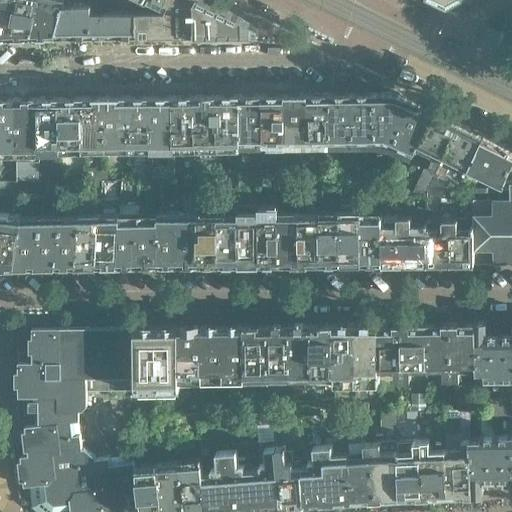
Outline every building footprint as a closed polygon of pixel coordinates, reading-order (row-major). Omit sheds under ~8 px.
[(0,0),(0,36),(8,37),(15,0),(0,0)] [(31,37),(39,0),(15,0),(8,37),(31,37)] [(54,36),(62,5),(63,1),(56,0),(39,0),(31,37),(54,36)] [(196,34),(195,2),(195,0),(145,0),(141,11),(138,11),(138,35),(196,34)] [(259,24),(208,0),(195,0),(195,2),(196,34),(243,34),(259,33),(259,24)] [(91,36),(91,11),(100,11),(100,3),(62,5),(54,36),(91,36)] [(138,11),(100,11),(91,11),(91,36),(138,35),(138,11)] [(376,140),(375,92),(353,93),(353,141),(376,140)] [(393,144),(413,100),(398,93),(393,92),(375,92),(376,140),(370,169),(368,177),(382,177),(382,178),(383,178),(393,144)] [(286,141),(285,93),(263,94),(263,142),(286,141)] [(308,141),(308,93),(285,93),(286,141),(308,141)] [(331,141),(330,93),(308,93),(308,141),(331,141)] [(353,141),(353,93),(330,93),(331,141),(353,141)] [(197,143),(196,94),(174,95),(175,143),(197,143)] [(219,142),(218,94),(196,94),(197,143),(219,142)] [(241,142),(240,94),(218,94),(219,142),(241,142)] [(263,142),(263,94),(240,94),(241,142),(263,142)] [(107,144),(107,95),(84,95),(84,96),(85,144),(107,144)] [(129,144),(129,95),(107,95),(107,144),(129,144)] [(152,143),(152,95),(129,95),(129,144),(152,143)] [(175,143),(174,95),(152,95),(152,143),(175,143)] [(0,147),(17,147),(16,97),(16,96),(0,96),(0,147)] [(38,147),(39,96),(16,97),(17,147),(38,147)] [(62,144),(61,96),(39,96),(38,147),(39,147),(39,146),(40,146),(40,145),(62,144)] [(85,144),(84,96),(61,96),(62,144),(85,144)] [(413,154),(418,143),(433,109),(413,100),(393,144),(413,154)] [(437,170),(459,121),(433,109),(418,143),(435,152),(429,166),(437,170)] [(468,168),(485,134),(459,121),(437,170),(445,174),(452,160),(468,168)] [(504,180),(511,163),(511,147),(485,134),(468,168),(465,174),(477,180),(480,173),(482,174),(481,175),(481,179),(478,186),(482,189),(483,200),(487,200),(487,188),(486,176),(502,183),(503,183),(504,183),(505,181),(504,180)] [(18,158),(17,176),(40,177),(41,159),(18,158)] [(220,178),(220,170),(220,166),(197,167),(197,170),(197,178),(220,178)] [(351,177),(351,170),(351,168),(330,168),(330,177),(351,177)] [(241,178),(241,169),(220,170),(220,178),(241,178)] [(264,178),(264,169),(241,169),(241,178),(264,178)] [(197,178),(197,170),(175,170),(175,179),(179,178),(197,178)] [(43,200),(46,180),(27,181),(25,194),(24,200),(43,200)] [(25,194),(27,181),(6,181),(4,194),(25,194)] [(441,197),(446,188),(432,181),(427,190),(441,197)] [(511,183),(511,188),(504,188),(487,188),(487,200),(483,200),(473,200),(474,229),(474,262),(511,261),(511,183)] [(0,266),(15,266),(22,220),(9,219),(10,213),(1,212),(0,220),(0,266)] [(280,264),(279,215),(259,216),(260,264),(280,264)] [(300,263),(300,215),(279,215),(280,264),(300,263)] [(321,263),(320,215),(300,215),(300,263),(321,263)] [(341,263),(341,215),(320,215),(321,263),(341,263)] [(362,263),(361,215),(341,215),(341,263),(362,263)] [(382,263),(382,227),(382,215),(361,215),(362,263),(382,263)] [(427,262),(428,230),(428,226),(411,227),(411,215),(404,216),(405,263),(427,262)] [(239,264),(239,216),(219,216),(219,217),(219,264),(239,264)] [(260,264),(259,216),(239,216),(239,264),(260,264)] [(405,263),(404,216),(398,216),(398,227),(382,227),(382,263),(405,263)] [(117,265),(120,217),(101,218),(97,265),(117,265)] [(136,265),(139,217),(120,217),(117,265),(136,265)] [(157,265),(159,217),(139,217),(136,265),(157,265)] [(178,264),(179,217),(159,217),(157,265),(178,264)] [(198,264),(198,217),(179,217),(178,264),(198,264)] [(219,264),(219,217),(198,217),(198,264),(219,264)] [(35,266),(41,218),(22,218),(22,220),(15,266),(35,266)] [(56,266),(60,218),(41,218),(35,266),(56,266)] [(76,265),(80,218),(60,218),(56,266),(76,265)] [(97,265),(101,218),(80,218),(76,265),(97,265)] [(451,262),(450,218),(443,218),(443,230),(428,230),(427,262),(451,262)] [(474,262),(474,229),(458,229),(457,218),(450,218),(451,262),(474,262)] [(477,363),(476,321),(451,322),(452,378),(460,378),(459,363),(477,363)] [(501,379),(500,334),(486,334),(486,321),(476,321),(477,363),(477,370),(486,370),(486,380),(501,379)] [(403,379),(402,322),(377,323),(378,364),(394,364),(395,379),(403,379)] [(427,364),(426,322),(402,322),(403,379),(411,378),(410,364),(427,364)] [(452,378),(451,322),(426,322),(427,364),(443,363),(444,378),(452,378)] [(312,383),(311,323),(289,324),(290,384),(312,383)] [(334,383),(333,323),(311,323),(312,383),(334,383)] [(356,383),(355,323),(333,323),(334,383),(356,383)] [(378,364),(377,323),(355,323),(356,383),(378,383),(378,373),(378,364)] [(224,384),(223,324),(202,325),(202,385),(224,384)] [(246,384),(245,324),(223,324),(224,384),(246,384)] [(268,384),(267,324),(245,324),(246,384),(268,384)] [(290,384),(289,324),(267,324),(268,384),(290,384)] [(180,389),(180,385),(180,325),(135,326),(136,390),(180,389)] [(202,385),(202,325),(180,325),(180,385),(202,385)] [(80,432),(79,420),(79,410),(83,410),(87,405),(87,390),(136,390),(135,326),(32,327),(32,332),(30,332),(30,343),(32,343),(33,351),(18,351),(18,371),(15,371),(15,386),(18,386),(19,396),(24,396),(24,414),(36,414),(36,424),(25,425),(26,430),(22,431),(25,450),(28,450),(28,454),(21,455),(21,460),(18,460),(20,480),(24,480),(24,485),(30,484),(32,506),(39,511),(101,511),(102,509),(106,508),(106,511),(126,509),(125,506),(130,505),(129,495),(140,494),(137,467),(135,467),(134,453),(96,458),(96,455),(85,447),(82,447),(80,432)] [(511,334),(500,334),(501,379),(511,379),(511,334)] [(507,409),(507,400),(490,401),(490,409),(503,409),(507,409)] [(202,412),(202,402),(180,402),(180,412),(202,412)] [(469,409),(452,410),(445,410),(445,418),(470,417),(469,409)] [(396,418),(396,410),(379,411),(372,411),(372,419),(396,418)] [(420,410),(403,410),(396,410),(396,418),(420,418),(420,410)] [(445,418),(445,410),(428,410),(420,410),(420,418),(445,418)] [(323,422),(322,411),(297,412),(298,423),(323,422)] [(347,419),(347,411),(322,411),(323,422),(348,422),(347,419)] [(372,419),(372,411),(356,411),(347,411),(347,419),(372,419)] [(200,428),(199,414),(176,414),(177,429),(200,428)] [(156,446),(156,440),(155,431),(142,432),(144,447),(156,446)] [(511,492),(511,433),(495,434),(496,480),(511,479),(511,492)] [(496,480),(495,434),(480,435),(480,438),(470,438),(472,493),(483,493),(482,480),(496,480)] [(472,493),(470,438),(462,439),(462,452),(446,453),(448,494),(472,493)] [(164,461),(163,449),(166,449),(165,439),(156,440),(156,446),(158,461),(164,461)] [(424,495),(421,439),(413,440),(414,454),(398,455),(400,497),(424,495)] [(448,494),(446,453),(430,454),(429,439),(421,439),(424,495),(448,494)] [(376,498),(373,442),(365,442),(366,457),(350,458),(352,499),(376,498)] [(400,497),(398,455),(382,456),(381,442),(373,442),(376,498),(400,497)] [(352,499),(350,458),(333,459),(332,444),(324,445),(328,501),(352,499)] [(328,501),(324,445),(316,445),(317,460),(309,460),(309,470),(302,470),(305,502),(328,501)] [(280,504),(275,446),(266,447),(267,463),(261,463),(262,474),(253,474),(256,506),(280,504)] [(305,502),(302,470),(293,471),(293,461),(286,461),(285,446),(275,446),(280,504),(305,502)] [(231,508),(227,450),(217,451),(218,467),(212,467),(213,478),(204,478),(207,510),(231,508)] [(256,506),(253,474),(245,475),(244,465),(238,465),(236,450),(227,450),(231,508),(256,506)] [(207,510),(204,478),(203,458),(180,460),(186,511),(207,510)] [(180,460),(164,461),(158,461),(163,511),(182,511),(186,511),(180,460)] [(163,511),(158,461),(136,463),(137,467),(140,494),(142,511),(163,511)]
